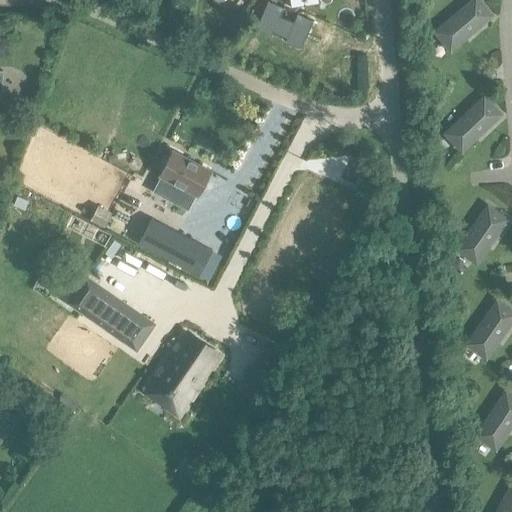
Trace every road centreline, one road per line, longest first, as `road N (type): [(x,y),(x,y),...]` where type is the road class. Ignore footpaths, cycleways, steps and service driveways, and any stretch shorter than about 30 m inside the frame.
road 1 (unclassified): [(394,115),(358,117),(282,100),(81,8),(0,2)]
road 2 (unclassified): [(432,511),(394,115)]
